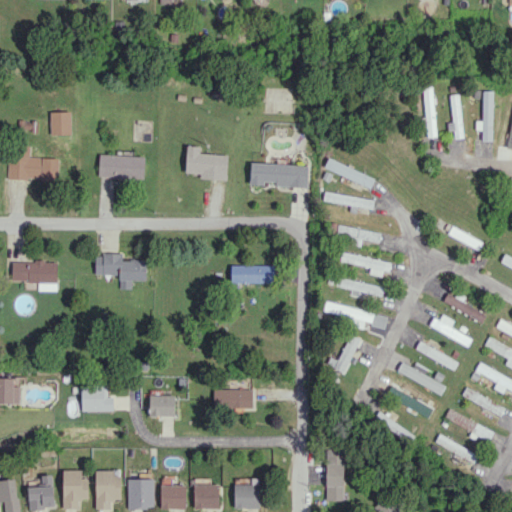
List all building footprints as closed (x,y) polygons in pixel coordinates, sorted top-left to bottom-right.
[(423,87),(425,137),(435,136),(433,86),(423,87)] [(481,140),(492,140),(493,90),(482,90),(482,120),(475,120),(475,129),(482,129),(481,140)] [(453,130),(454,138),(463,138),(458,93),(449,94),(452,122),(447,122),(448,130),(453,130)] [(70,111),(50,111),(50,134),(71,134),(70,111)] [(29,157),(29,146),(9,145),(8,178),(58,180),(59,158),(29,157)] [(227,154),(200,153),(200,146),(186,145),(185,172),(200,173),(199,179),(226,179),(227,154)] [(144,155),(99,154),(98,177),(143,179),(144,155)] [(374,178),(328,158),(324,167),(370,188),(374,178)] [(307,165),(250,163),(249,183),(275,184),(274,186),(307,187),(307,165)] [(372,208),(374,198),(324,192),(323,201),(353,205),(353,206),(372,208)] [(380,233),(338,223),(334,238),(360,244),(362,238),(378,242),(380,233)] [(447,234),(478,249),(482,241),(452,226),(447,234)] [(95,274),(119,275),(119,288),(131,288),(131,280),(145,280),(146,260),(122,259),(122,254),(95,253),(95,274)] [(369,274),(385,276),(388,259),(341,253),(340,262),(370,266),(369,274)] [(511,258),(503,255),(499,263),(511,269),(511,258)] [(57,261),(12,260),(11,281),(38,281),(38,290),(56,290),(57,261)] [(274,282),(274,264),(229,265),(230,283),(274,282)] [(384,287),(337,276),(335,284),(382,296),(384,287)] [(486,312),(446,293),(442,302),(482,321),(486,312)] [(387,314),(325,302),(323,315),(363,323),(364,323),(384,327),(387,314)] [(467,346),(471,338),(450,326),(454,320),(442,314),(439,320),(433,317),(429,325),(467,346)] [(334,367),(343,372),(360,339),(350,334),(334,367)] [(505,362),(511,365),(511,348),(488,336),(483,345),(507,358),(505,362)] [(458,361),(419,340),(415,348),(453,370),(458,361)] [(424,373),(426,368),(415,362),(412,367),(402,361),(397,370),(440,394),(445,385),(424,373)] [(471,377),(477,380),(480,374),(496,381),(493,388),(503,392),(505,387),(511,390),(511,378),(478,362),(471,377)] [(13,378),(0,377),(0,402),(19,403),(19,386),(13,386),(13,378)] [(113,410),(113,397),(107,396),(107,384),(82,384),(81,410),(113,410)] [(253,390),(216,388),(215,407),(252,408),(253,390)] [(149,415),(174,416),(175,395),(149,394),(149,415)] [(471,430),(469,436),(487,444),(493,428),(447,410),(444,419),(471,430)] [(409,430),(377,413),(373,420),(405,437),(409,430)] [(434,442),(473,462),(477,454),(438,434),(434,442)] [(344,499),(343,448),(325,448),(326,500),(344,499)] [(63,508),(74,508),(74,499),(88,498),(88,478),(82,478),(82,469),(62,469),(63,508)] [(120,500),(120,471),(95,471),(95,508),(110,508),(110,499),(120,500)] [(28,486),(29,508),(54,508),(52,474),(41,474),(41,486),(28,486)] [(11,511),(19,511),(16,478),(0,479),(0,502),(4,503),(5,511),(11,511)] [(128,478),(127,507),(153,508),(153,478),(128,478)] [(234,508),(258,508),(259,478),(234,478),(234,508)] [(193,507),(218,508),(219,484),(193,483),(193,507)] [(185,508),(185,484),(161,484),(160,508),(185,508)]
